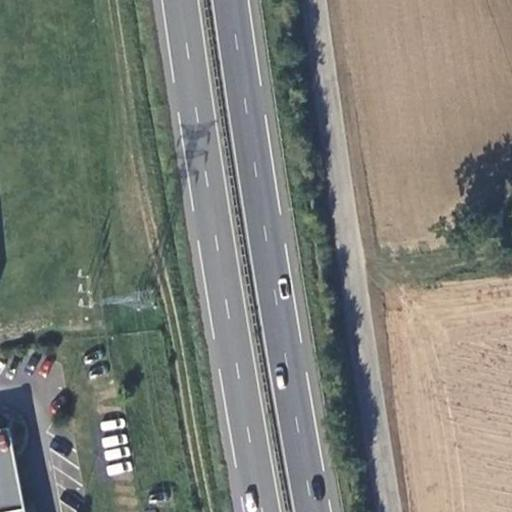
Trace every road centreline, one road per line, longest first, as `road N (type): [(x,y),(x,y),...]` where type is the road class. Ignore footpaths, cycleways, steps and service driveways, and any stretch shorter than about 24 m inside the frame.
road 1 (trunk): [(180,0),(265,511)]
road 2 (trunk): [(315,511),(231,0)]
road 3 (tertiary): [(392,511),(314,0)]
